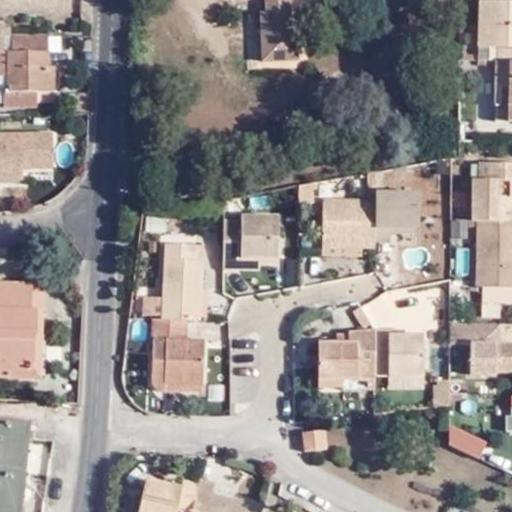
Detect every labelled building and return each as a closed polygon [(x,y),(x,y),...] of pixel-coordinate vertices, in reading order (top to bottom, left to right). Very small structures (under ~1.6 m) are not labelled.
[(266,1),(266,2),(267,12),(262,13),(265,61),(299,59),(297,28),(292,28),(291,1),(290,0),(279,0),(280,1),(266,1)] [(499,48),(499,61),(511,61),(511,2),(480,1),(480,23),(487,23),(486,47),(499,48)] [(0,49),(5,50),(6,32),(14,32),(15,25),(7,25),(7,19),(0,18),(0,49)] [(49,64),(49,32),(14,32),(14,48),(10,48),(10,50),(5,50),(0,49),(0,72),(10,73),(10,78),(10,86),(6,86),(6,103),(38,103),(38,88),(48,88),(49,64)] [(511,61),(499,61),(497,61),(495,106),(502,106),(511,106),(511,61)] [(503,121),(511,121),(511,106),(502,106),(503,121)] [(0,175),(24,176),(53,176),(54,163),(53,130),(0,130),(0,175)] [(473,224),(478,223),(509,224),(509,201),(511,200),(511,165),(491,165),(492,180),(479,180),(473,180),(473,224)] [(480,165),(479,180),(492,180),(491,165),(480,165)] [(371,171),(371,192),(372,200),(372,239),(387,239),(387,233),(387,226),(416,226),(416,192),(379,192),(379,170),(371,171)] [(372,239),(372,200),(371,192),(371,171),(363,172),(363,200),(320,200),(319,246),(355,247),(372,247),(372,239)] [(310,202),(310,182),(295,184),(295,202),(310,202)] [(257,257),(275,257),(276,216),(239,215),(239,219),(221,218),(219,266),(238,267),(239,255),(257,257)] [(511,223),(509,224),(478,223),(478,287),(511,287),(511,223)] [(416,233),(416,226),(387,226),(387,233),(397,234),(397,245),(416,245),(416,233)] [(160,315),(184,316),(197,317),(197,314),(198,285),(199,259),(192,258),(192,242),(163,241),(160,315)] [(199,259),(200,242),(192,242),(192,258),(199,259)] [(355,259),(355,247),(319,246),(320,259),(355,259)] [(257,264),(257,257),(239,255),(238,267),(256,268),(257,264)] [(450,281),(430,282),(431,318),(452,317),(450,281)] [(39,312),(39,287),(0,287),(0,380),(17,380),(17,371),(39,371),(39,335),(43,335),(43,312),(39,312)] [(183,338),(184,316),(160,315),(152,315),(149,377),(158,387),(165,387),(165,379),(201,381),(203,339),(183,338)] [(502,325),(452,324),(452,346),(471,346),(471,376),(496,376),(496,372),(497,346),(502,345),(502,325)] [(375,329),(375,336),(376,376),(424,374),(424,334),(410,334),(395,334),(395,329),(375,329)] [(376,378),(376,376),(375,336),(349,336),(349,344),(336,344),(319,344),(319,379),(344,379),(376,378)] [(511,372),(511,345),(502,345),(497,346),(496,372),(511,372)] [(201,389),(201,381),(165,379),(165,387),(201,389)] [(344,388),(344,379),(319,379),(319,388),(344,388)] [(433,409),(450,407),(449,396),(449,381),(435,382),(435,387),(431,388),(433,409)] [(462,396),(462,424),(485,424),(485,396),(462,396)] [(20,511),(29,426),(0,422),(0,511),(20,511)] [(454,425),(446,444),(480,457),(488,439),(454,425)] [(325,430),(303,432),(305,450),(326,449),(325,430)] [(175,511),(177,509),(192,511),(198,483),(182,479),(181,486),(144,478),(137,511),(175,511)] [(198,481),(198,483),(192,511),(191,511),(259,511),(261,502),(212,491),(212,483),(198,481)]
